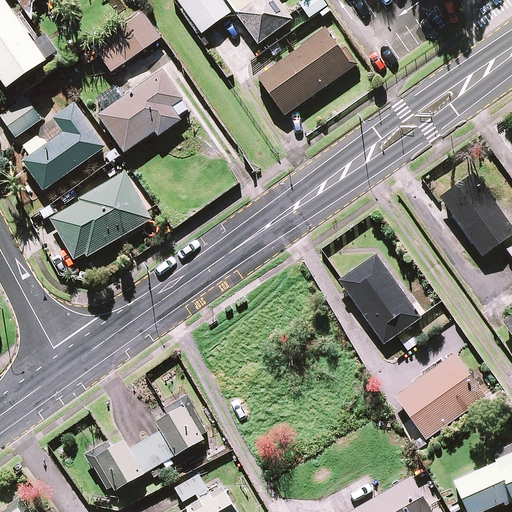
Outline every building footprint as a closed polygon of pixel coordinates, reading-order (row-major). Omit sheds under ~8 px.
[(300,45),(266,0),(246,0),(196,37),(235,91),(300,45)] [(327,7),(321,0),(306,0),(300,4),(310,18),(327,7)] [(47,66),(3,3),(0,5),(0,83),(7,93),(47,66)] [(160,39),(143,14),(94,47),(111,72),(160,39)] [(364,91),(335,51),(260,104),(288,144),(364,91)] [(190,112),(162,72),(97,116),(127,159),(190,112)] [(41,121),(26,99),(1,116),(16,138),(41,121)] [(106,150),(73,107),(53,122),(63,135),(22,165),(44,195),(106,150)] [(155,223),(125,174),(49,220),(76,268),(155,223)] [(485,258),(511,230),(511,225),(479,177),(436,199),(485,258)] [(384,348),(427,319),(383,255),(340,284),(384,348)] [(511,313),(500,323),(511,340),(511,313)] [(485,396),(455,355),(395,398),(425,440),(485,396)] [(209,438),(186,400),(156,422),(163,431),(129,447),(123,444),(99,460),(116,494),(209,438)] [(493,511),(511,506),(511,455),(494,464),(452,484),(463,511),(493,511)] [(211,497),(201,473),(176,487),(180,504),(196,496),(200,502),(185,511),(239,511),(227,490),(211,497)] [(430,511),(415,479),(351,511),(430,511)]
